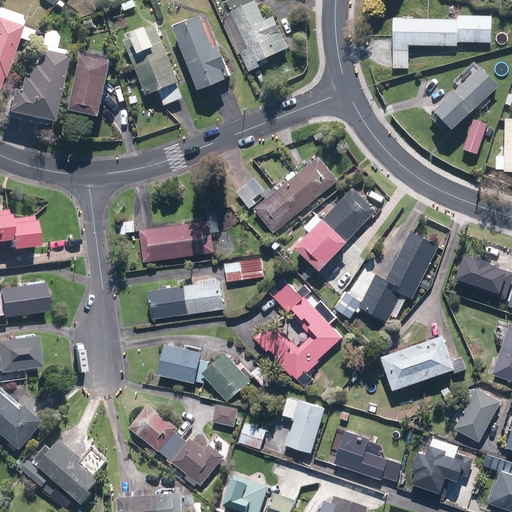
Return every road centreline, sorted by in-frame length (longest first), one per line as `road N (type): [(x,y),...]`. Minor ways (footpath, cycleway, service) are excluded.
road 1 (residential): [(88,175),(172,159),(348,92)]
road 2 (residential): [(348,92),(412,174),(511,216)]
road 3 (residential): [(101,369),(104,309),(88,175)]
